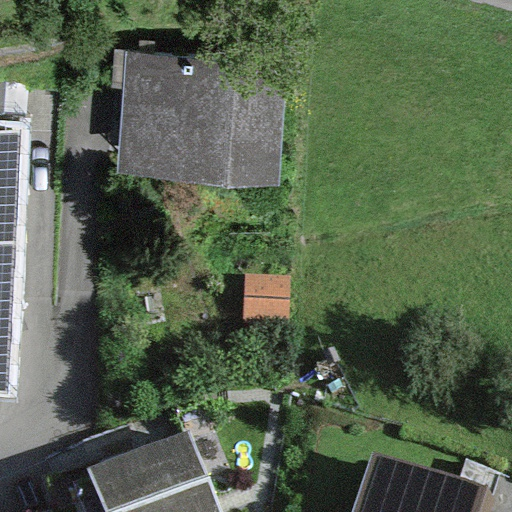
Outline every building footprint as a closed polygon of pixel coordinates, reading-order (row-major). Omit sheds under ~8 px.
[(290,94),(134,80),(125,177),(281,191),(290,94)] [(0,388),(12,389),(28,133),(0,131),(0,388)] [(252,327),(295,328),(296,280),(254,278),(252,327)] [(207,511),(186,460),(97,496),(103,511),(207,511)] [(478,511),(384,480),(373,511),(478,511)]
